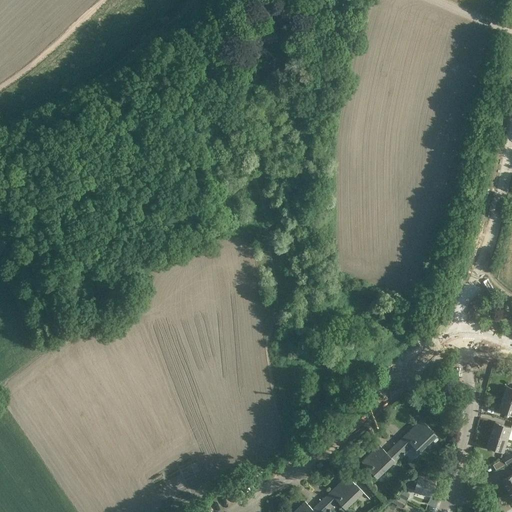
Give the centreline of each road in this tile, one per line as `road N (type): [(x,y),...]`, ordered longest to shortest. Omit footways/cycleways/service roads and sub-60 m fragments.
road 1 (tertiary): [(246,502),(358,422),(421,362),(463,340)]
road 2 (unclassified): [(463,340),(461,311),(483,263),(511,144)]
road 3 (residential): [(449,491),(487,342)]
road 4 (track): [(0,89),(103,0)]
